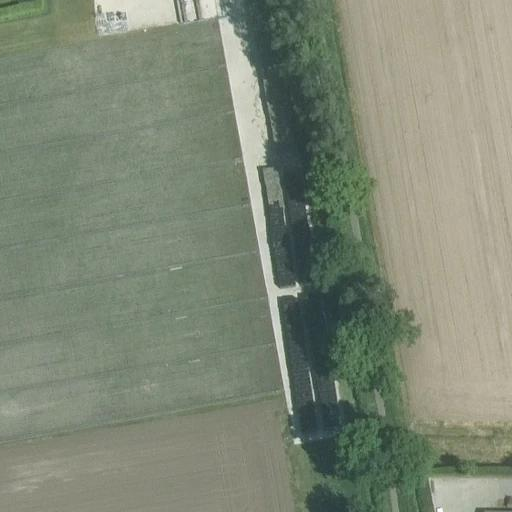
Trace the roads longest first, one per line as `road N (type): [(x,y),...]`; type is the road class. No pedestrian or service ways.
road 1 (track): [(343,396),(270,0)]
road 2 (track): [(0,465),(343,396)]
